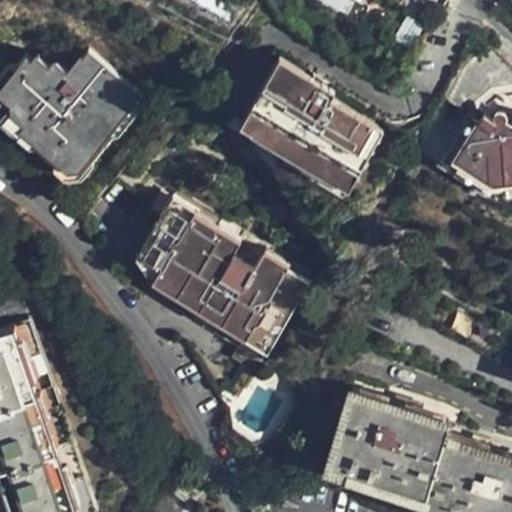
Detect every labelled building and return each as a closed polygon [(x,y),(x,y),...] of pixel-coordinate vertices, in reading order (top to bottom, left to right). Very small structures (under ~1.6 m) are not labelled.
[(398,0),(435,16),(442,0),(398,0)] [(0,127),(75,190),(148,101),(97,58),(78,81),(64,69),(58,76),(44,64),(33,79),(26,75),(0,106),(0,127)] [(328,210),(379,132),(328,97),(333,89),(288,59),(234,138),(283,170),(278,178),(328,210)] [(452,158),(483,121),(477,116),(434,168),(456,186),(469,195),(481,202),(496,207),(508,208),(511,208),(511,184),(484,185),(452,158)] [(511,143),(511,144),(502,135),(507,129),(495,119),(489,126),(483,121),(452,158),(484,185),(511,184),(511,143)] [(511,144),(511,143),(511,128),(509,126),(507,129),(502,135),(511,144)] [(183,190),(253,233),(259,224),(189,181),(183,190)] [(294,269),(302,255),(277,240),(269,253),(248,240),(253,233),(183,190),(173,205),(151,192),(140,209),(162,222),(135,264),(175,289),(168,300),(237,343),(233,349),(256,363),(309,278),(294,269)] [(277,240),(302,255),(306,249),(281,234),(277,240)] [(36,315),(14,323),(82,511),(80,511),(98,511),(101,505),(36,315)] [(80,511),(82,511),(14,323),(0,328),(0,477),(12,511),(80,511)] [(511,511),(511,455),(439,435),(443,419),(347,392),(326,463),(422,492),(418,507),(433,511),(511,511)] [(191,511),(192,511),(194,506),(168,490),(164,498),(159,507),(156,511),(191,511)]
